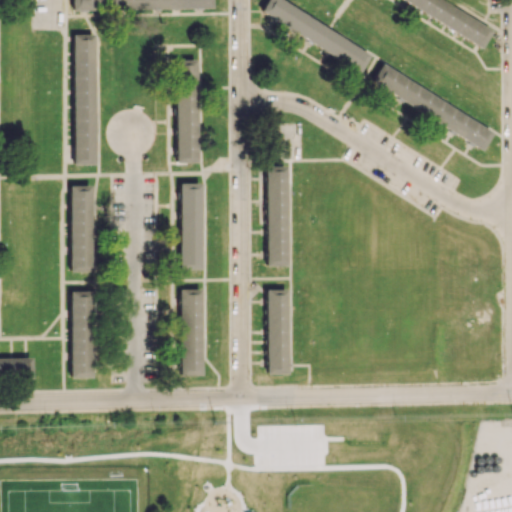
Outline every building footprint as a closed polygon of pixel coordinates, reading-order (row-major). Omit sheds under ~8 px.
[(70,0),(71,10),(209,8),(209,0),(70,0)] [(368,55),(282,0),(264,0),(258,11),(356,73),(368,55)] [(491,27),(443,0),(400,0),(480,46),(491,27)] [(92,164),(92,34),(70,34),(71,164),(92,164)] [(195,59),(173,59),(173,162),(195,162),(195,59)] [(491,130),(379,64),(368,83),(480,149),(491,130)] [(263,266),(284,266),(284,165),(263,166),(263,266)] [(198,269),(199,183),(178,183),(177,269),(198,269)] [(68,271),(90,271),(88,185),(67,185),(68,271)] [(199,375),(198,288),(177,289),(178,375),(199,375)] [(263,289),(264,374),(285,373),(284,289),(263,289)] [(67,377),(89,377),(91,291),(68,290),(67,377)] [(0,357),(0,378),(30,378),(29,357),(0,357)]
